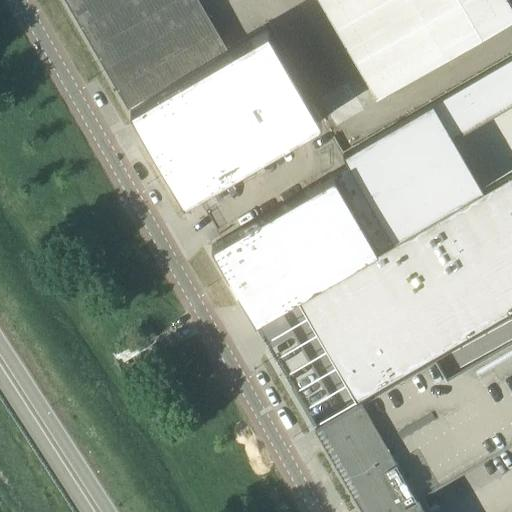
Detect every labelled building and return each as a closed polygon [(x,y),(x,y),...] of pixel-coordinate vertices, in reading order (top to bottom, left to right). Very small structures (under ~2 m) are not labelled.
[(66,0),(129,107),(216,57),(182,0),(66,0)] [(319,0),(376,96),(511,17),(511,8),(507,0),(319,0)] [(138,123),(183,200),(321,120),(267,27),(216,57),(129,107),(138,123)] [(511,55),(491,67),(511,103),(511,102),(511,55)] [(491,67),(461,85),(482,120),(494,113),(493,112),(505,105),(505,106),(511,103),(491,67)] [(469,126),(470,127),(482,120),(461,85),(432,102),(452,137),(458,134),(458,133),(469,126)] [(470,168),(465,159),(463,160),(455,145),(456,145),(452,137),(432,102),(342,154),(393,241),(482,189),(478,182),(477,183),(468,168),(470,168)] [(511,309),(511,173),(374,253),(296,299),(325,349),(355,400),(381,385),(511,309)] [(213,244),(231,275),(228,276),(236,290),(239,288),(257,319),(392,241),(360,186),(343,196),(331,175),(213,244)] [(511,318),(509,313),(459,342),(511,432),(511,318)] [(511,432),(459,342),(409,371),(466,468),(511,441),(511,432)] [(427,511),(418,496),(466,468),(409,371),(314,426),(363,511),(427,511)]
